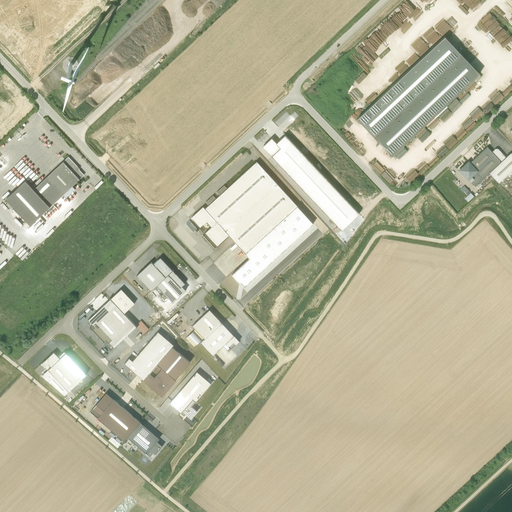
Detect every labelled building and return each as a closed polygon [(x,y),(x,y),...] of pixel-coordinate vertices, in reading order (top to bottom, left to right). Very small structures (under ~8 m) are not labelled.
[(444,36),(357,118),(392,156),(479,73),(444,36)] [(271,138),(262,146),(341,230),(359,213),(285,135),(276,143),(272,138),(271,138)] [(489,173),(501,162),(492,152),(487,147),(469,163),(468,162),(460,170),(468,179),(475,186),(489,173)] [(505,157),(498,149),(495,149),(492,152),(501,162),(489,173),(498,183),(511,170),(511,153),(511,152),(505,157)] [(12,205),(30,225),(63,194),(66,197),(75,189),(75,188),(73,187),(72,185),(82,176),(83,176),(83,174),(77,168),(77,167),(69,158),(67,157),(34,188),(33,188),(25,180),(5,198),(12,205)] [(421,158),(413,166),(420,172),(426,166),(428,168),(430,166),(421,158)] [(257,161),(236,180),(227,188),(224,185),(216,192),(220,195),(216,198),(213,195),(205,202),(208,205),(205,208),(203,207),(192,217),(200,226),(207,220),(212,226),(205,232),(217,245),(228,234),(245,253),(297,206),(257,161)] [(461,188),(468,195),(471,191),(464,185),(461,188)] [(313,223),(297,206),(245,253),(249,258),(231,274),(239,283),(240,281),(244,286),(313,223)] [(151,290),(173,270),(160,257),(153,264),(151,261),(136,275),(151,290)] [(185,283),(173,270),(157,285),(173,302),(186,290),(182,286),(185,283)] [(121,289),(121,288),(110,299),(110,298),(109,298),(110,299),(124,313),(135,303),(121,289)] [(136,326),(124,313),(110,299),(88,320),(93,325),(90,328),(106,345),(109,342),(114,347),(136,326)] [(204,338),(222,322),(221,322),(209,309),(192,325),(204,338)] [(145,333),(150,328),(141,319),(136,324),(145,333)] [(230,349),(239,341),(234,336),(234,335),(222,322),(201,342),(213,355),(223,345),(227,350),(229,348),(230,349)] [(143,380),(162,396),(176,379),(175,379),(190,362),(172,346),(143,380)] [(69,391),(86,374),(66,352),(65,353),(64,352),(58,357),(54,352),(41,364),(47,370),(48,370),(69,391)] [(211,383),(197,371),(173,398),(169,403),(184,415),(185,414),(191,418),(197,411),(192,406),(211,383)] [(90,412),(124,441),(128,437),(140,422),(106,393),(90,412)] [(159,438),(140,422),(128,437),(152,458),(159,450),(153,445),(159,438)]
